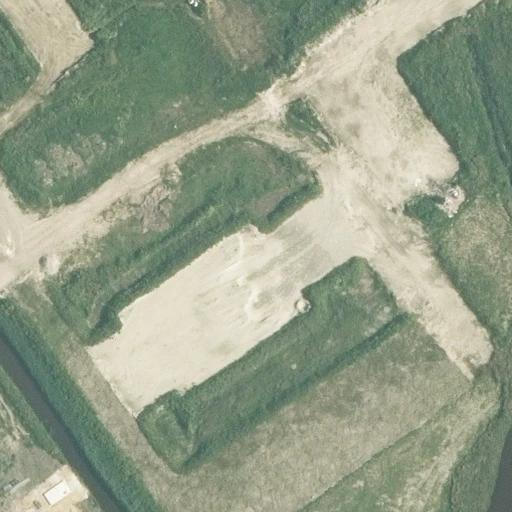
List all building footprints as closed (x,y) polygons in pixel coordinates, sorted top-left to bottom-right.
[(115,0),(123,11),(137,0),(115,0)] [(152,0),(158,8),(169,0),(152,0)] [(75,1),(67,7),(73,16),(82,10),(75,1)] [(82,10),(73,16),(81,26),(89,19),(82,10)] [(187,29),(163,45),(189,81),(212,64),(187,29)] [(511,46),(436,99),(467,145),(511,114),(511,46)] [(137,60),(118,74),(142,110),(162,95),(137,60)] [(118,74),(98,88),(123,123),(142,110),(118,74)] [(382,81),(374,86),(380,94),(387,89),(382,81)] [(374,86),(366,92),(372,99),(380,94),(374,86)] [(387,89),(380,94),(385,102),(393,97),(387,89)] [(366,92),(358,97),(364,105),(372,99),(366,92)] [(380,94),(372,99),(377,107),(385,102),(380,94)] [(358,97),(351,102),(356,110),(364,105),(358,97)] [(372,99),(364,105),(369,113),(377,107),(372,99)] [(77,100),(57,114),(82,149),(102,135),(77,100)] [(364,105),(356,110),(362,118),(369,113),(364,105)] [(403,111),(395,116),(400,124),(408,119),(403,111)] [(57,114),(36,129),(61,164),(82,149),(57,114)] [(395,116),(387,122),(392,129),(400,124),(395,116)] [(408,119),(400,124),(406,132),(413,127),(408,119)] [(387,122),(379,127),(385,135),(392,129),(387,122)] [(400,124),(392,129),(398,137),(406,132),(400,124)] [(379,127),(371,132),(377,140),(385,135),(379,127)] [(392,129),(385,135),(390,143),(398,137),(392,129)] [(385,135),(377,140),(382,148),(390,143),(385,135)] [(14,145),(0,153),(0,174),(14,196),(38,180),(14,145)] [(272,148),(235,174),(249,195),(288,170),(272,148)] [(511,169),(428,225),(460,271),(511,235),(511,169)] [(288,170),(249,195),(264,216),(303,191),(288,170)] [(194,177),(173,191),(198,229),(219,214),(194,177)] [(173,191),(151,206),(178,243),(198,229),(173,191)] [(303,191),(264,216),(279,237),(317,212),(303,191)] [(151,206),(132,219),(157,257),(178,243),(151,206)] [(317,212),(279,237),(293,257),(330,231),(317,212)] [(132,219),(109,235),(135,273),(157,257),(132,219)] [(330,231),(293,257),(307,278),(345,252),(330,231)] [(86,237),(50,262),(64,283),(100,258),(86,237)] [(345,252),(307,278),(321,297),(358,271),(345,252)] [(358,271),(321,297),(336,319),(373,293),(358,271)] [(95,276),(57,301),(72,323),(109,297),(95,276)] [(109,297),(72,323),(85,343),(123,317),(109,297)] [(364,314),(329,340),(345,360),(379,334),(364,314)] [(123,317),(85,343),(99,363),(136,338),(123,317)] [(294,323),(273,338),(299,376),(321,360),(294,323)] [(136,338),(99,363),(113,384),(151,359),(136,338)] [(273,338),(252,353),(278,390),(299,376),(273,338)] [(252,353),(231,367),(257,405),(278,390),(252,353)] [(151,359),(113,384),(127,405),(165,379),(151,359)] [(231,367),(209,383),(235,421),(257,405),(231,367)] [(165,379),(127,405),(141,425),(179,400),(165,379)] [(179,400),(141,425),(156,447),(194,422),(179,400)] [(340,501),(323,511),(422,511),(423,511),(391,466),(353,492),(340,501)] [(69,478),(46,493),(55,508),(78,492),(69,478)]
